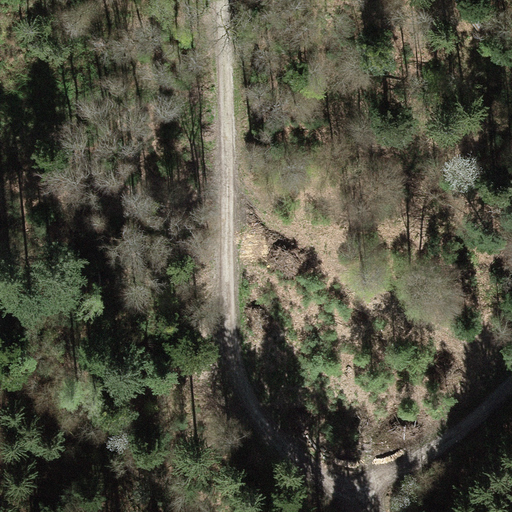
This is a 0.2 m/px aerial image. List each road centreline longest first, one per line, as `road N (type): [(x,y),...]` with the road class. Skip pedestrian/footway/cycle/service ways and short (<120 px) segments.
road 1 (track): [(359,511),(262,428),(234,363),(219,0)]
road 2 (track): [(336,494),(417,461),(511,387)]
